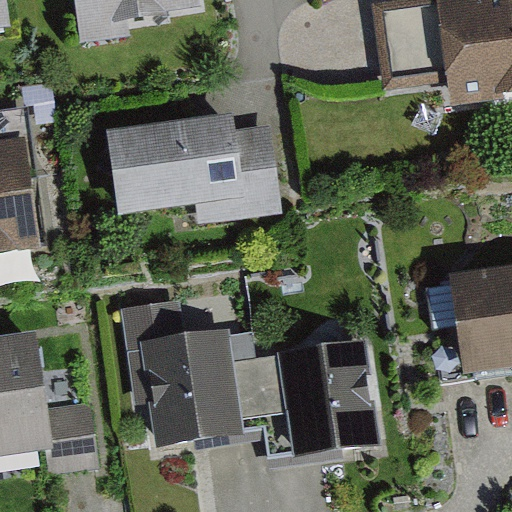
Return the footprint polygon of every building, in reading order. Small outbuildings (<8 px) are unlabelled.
[(61,0),(68,54),(127,47),(123,19),(186,11),(184,0),(61,0)] [(511,7),(376,15),(381,100),(511,92),(511,7)] [(271,130),(236,135),(234,124),(107,142),(119,228),(197,217),(199,232),(284,220),(271,130)] [(0,263),(13,263),(7,158),(29,157),(27,125),(0,126),(0,263)] [(511,278),(451,287),(465,392),(511,385),(511,278)] [(176,315),(118,320),(124,402),(136,401),(140,450),(225,443),(224,430),(268,427),(271,465),(360,458),(352,354),(221,365),(219,343),(178,346),(176,315)] [(37,342),(0,347),(0,468),(47,462),(54,461),(47,413),(37,342)] [(47,413),(54,461),(47,462),(49,481),(101,474),(91,407),(47,413)]
